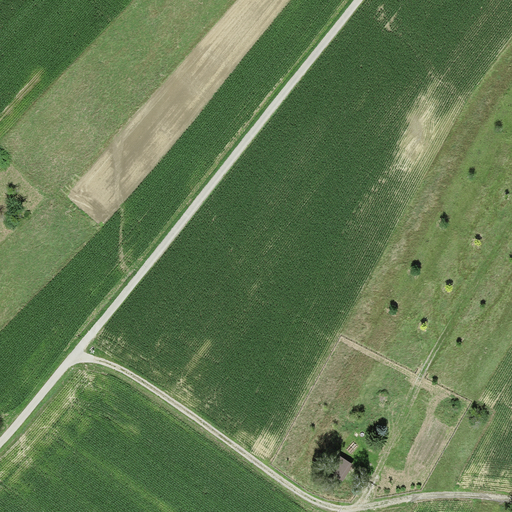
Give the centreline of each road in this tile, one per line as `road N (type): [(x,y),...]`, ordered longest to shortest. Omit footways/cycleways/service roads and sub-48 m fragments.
road 1 (track): [(0,441),(355,0)]
road 2 (track): [(511,497),(434,493),(314,503),(118,366),(74,356)]
